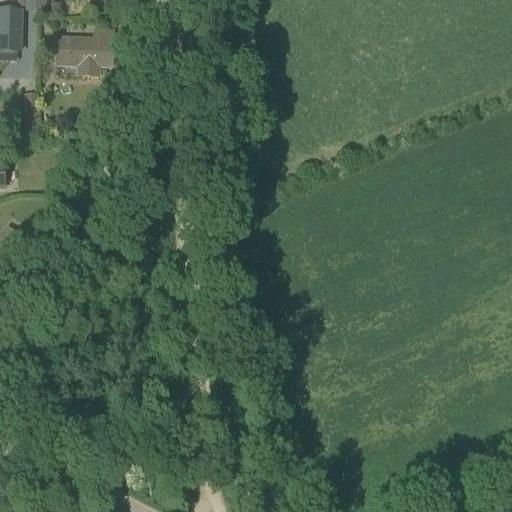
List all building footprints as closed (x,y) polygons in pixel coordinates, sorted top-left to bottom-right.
[(15,0),(15,9),(25,9),(25,15),(46,15),(46,0),(15,0)] [(0,54),(18,55),(19,16),(0,15),(0,54)] [(68,68),(111,69),(112,45),(69,44),(68,68)] [(40,135),(40,114),(24,114),(24,135),(40,135)] [(0,279),(21,249),(5,237),(0,243),(0,279)]
